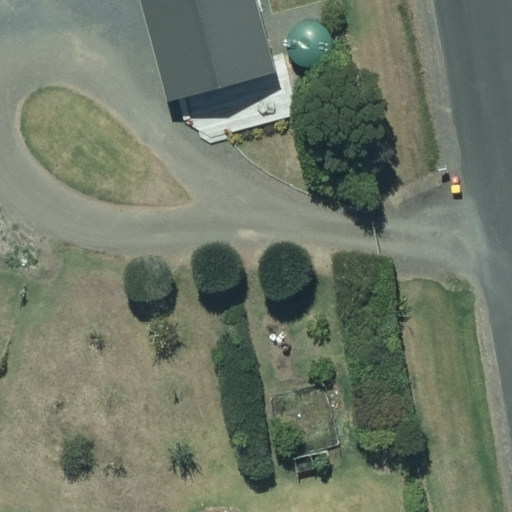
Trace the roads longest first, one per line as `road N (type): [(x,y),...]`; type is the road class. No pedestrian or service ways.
road 1 (unknown): [(509,210),(219,184)]
road 2 (unclassified): [(472,0),(511,227)]
